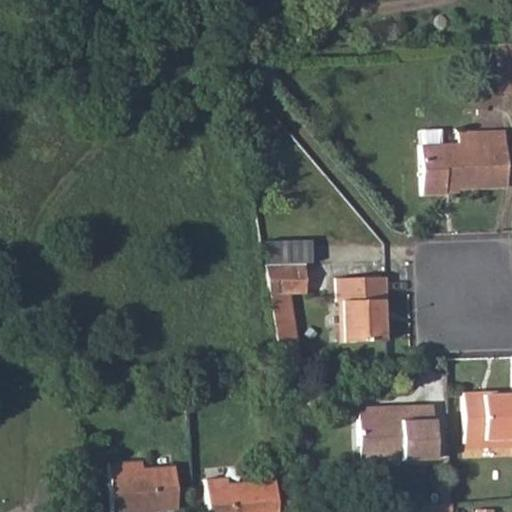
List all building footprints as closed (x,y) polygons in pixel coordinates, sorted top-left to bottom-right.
[(511,42),(493,43),(494,73),(495,93),(511,92),(511,42)] [(495,93),(494,73),(482,73),(482,93),(495,93)] [(418,145),(417,145),(418,195),(442,194),(442,186),(453,186),(453,189),(503,187),(501,131),(455,132),(455,144),(438,145),(437,130),(417,130),(418,145)] [(300,265),(260,266),(265,295),(301,294),(300,265)] [(381,278),(331,279),(332,302),(337,303),(338,343),(382,342),(382,318),(377,318),(377,300),(381,301),(381,278)] [(294,343),(273,346),(277,365),(298,365),(294,343)] [(511,394),(459,395),(459,408),(460,443),(511,441),(511,440),(511,394)] [(459,395),(443,396),(443,409),(459,408),(459,395)] [(370,420),(354,420),(355,446),(370,446),(371,463),(429,460),(428,406),(395,407),(396,414),(389,414),(389,412),(370,413),(370,420)] [(395,407),(353,408),(354,420),(370,420),(370,413),(389,412),(389,414),(396,414),(395,407)] [(370,446),(355,446),(356,463),(371,463),(370,446)] [(139,459),(106,461),(108,511),(142,511),(144,505),(150,505),(153,509),(173,508),(171,464),(140,467),(139,459)] [(272,511),(271,484),(203,487),(204,511),(272,511)] [(487,511),(487,501),(472,503),(472,511),(487,511)]
